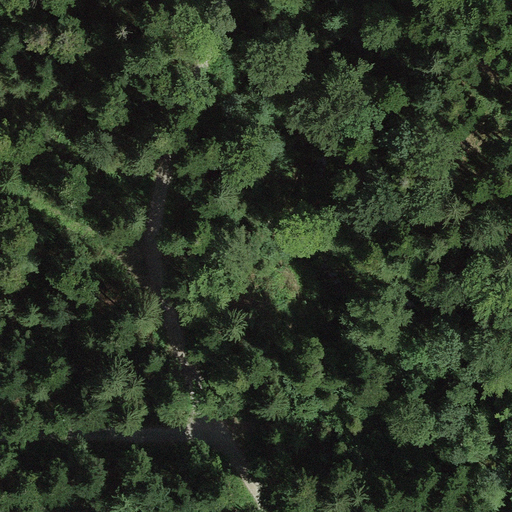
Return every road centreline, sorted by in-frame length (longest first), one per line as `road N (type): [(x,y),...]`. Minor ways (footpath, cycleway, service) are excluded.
road 1 (track): [(222,0),(166,187),(154,238),(157,275),(216,430),(272,511)]
road 2 (track): [(0,433),(216,430)]
